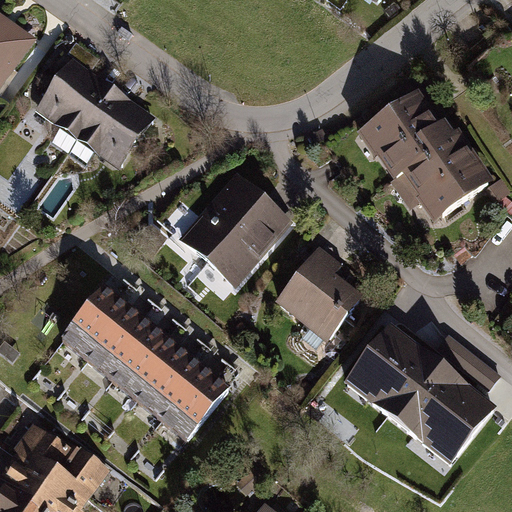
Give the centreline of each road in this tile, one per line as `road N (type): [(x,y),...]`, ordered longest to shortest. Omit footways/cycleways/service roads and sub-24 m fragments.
road 1 (residential): [(60,0),(220,114),(276,123)]
road 2 (residential): [(452,0),(313,110),(276,123)]
